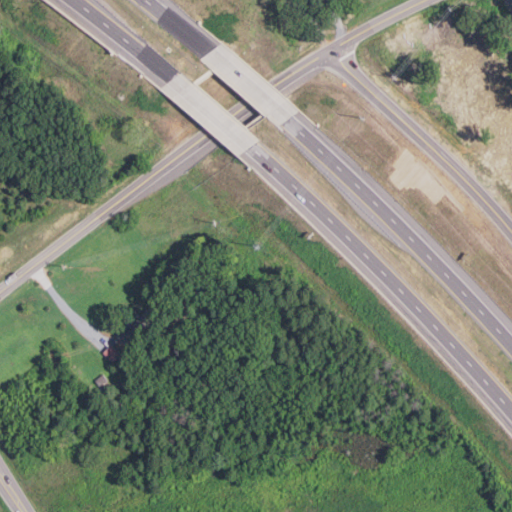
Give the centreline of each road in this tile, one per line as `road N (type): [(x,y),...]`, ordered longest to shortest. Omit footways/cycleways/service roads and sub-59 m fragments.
road 1 (tertiary): [(0,287),(260,90),(417,0)]
road 2 (motorway): [(238,135),(397,286),(511,411)]
road 3 (motorway): [(511,345),(274,109)]
road 4 (tertiary): [(323,50),(511,234)]
road 5 (motorway): [(73,0),(186,91)]
